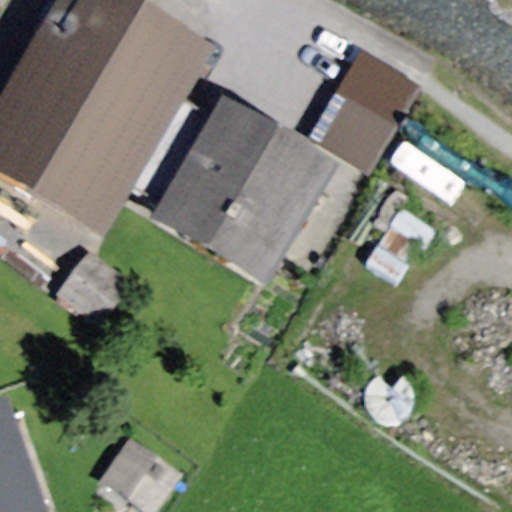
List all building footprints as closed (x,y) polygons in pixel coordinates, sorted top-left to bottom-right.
[(211,62),(107,0),(69,0),(0,115),(0,185),(101,245),(211,62)] [(412,94),(362,64),(316,140),(367,170),(412,94)] [(329,182),(229,122),(164,228),(264,288),(329,182)] [(126,287),(92,261),(63,299),(98,325),(126,287)] [(0,511),(37,511),(4,411),(0,412),(0,511)] [(150,511),(173,480),(129,450),(105,484),(144,511),(150,511)]
